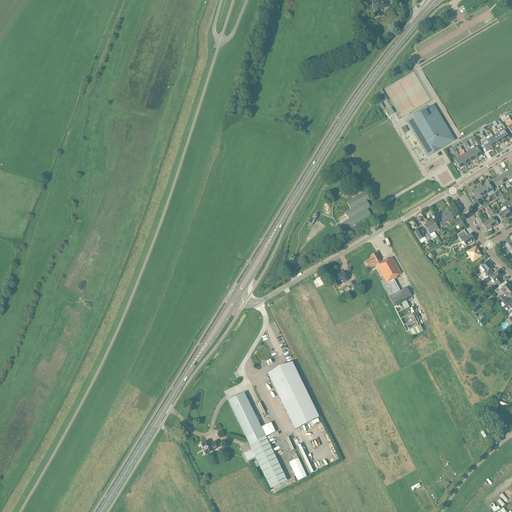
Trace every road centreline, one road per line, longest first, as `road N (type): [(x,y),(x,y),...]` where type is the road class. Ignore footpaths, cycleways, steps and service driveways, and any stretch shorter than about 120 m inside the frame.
road 1 (primary): [(437,0),(366,85),(283,216)]
road 2 (unclassified): [(244,302),(258,303),(399,219)]
road 3 (primary): [(100,511),(177,387)]
